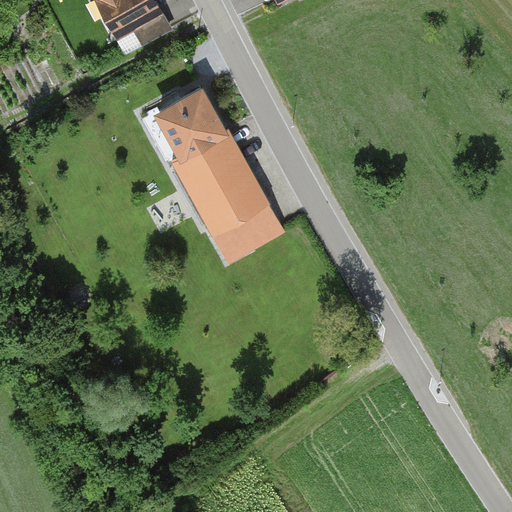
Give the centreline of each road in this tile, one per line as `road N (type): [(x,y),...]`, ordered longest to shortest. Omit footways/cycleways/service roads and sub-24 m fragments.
road 1 (unclassified): [(504,511),(427,399),(210,0)]
road 2 (track): [(403,349),(273,438),(261,461)]
